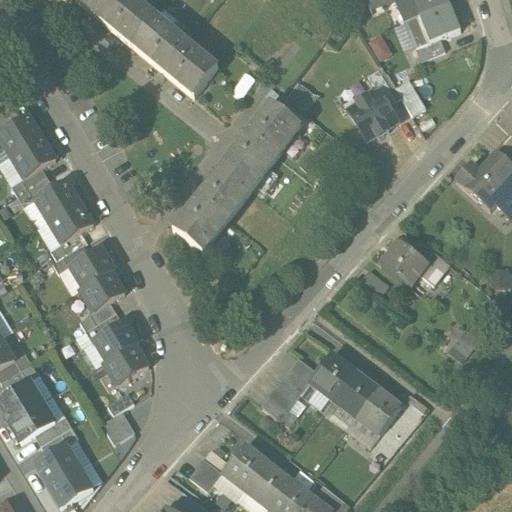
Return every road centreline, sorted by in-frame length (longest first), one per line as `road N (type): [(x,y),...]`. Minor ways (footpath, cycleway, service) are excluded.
road 1 (residential): [(202,409),(300,311),(502,81)]
road 2 (residential): [(202,409),(125,226),(43,97),(0,47)]
road 3 (residential): [(111,511),(202,409)]
